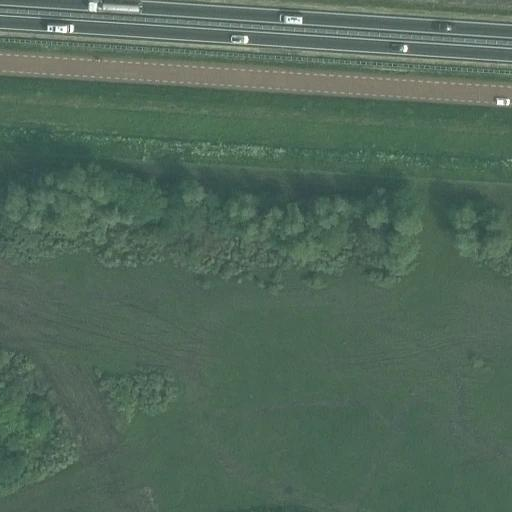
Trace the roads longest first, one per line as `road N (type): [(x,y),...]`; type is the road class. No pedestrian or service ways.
road 1 (tertiary): [(511,96),(0,62)]
road 2 (trunk): [(0,24),(511,56)]
road 3 (trunk): [(511,36),(0,4)]
